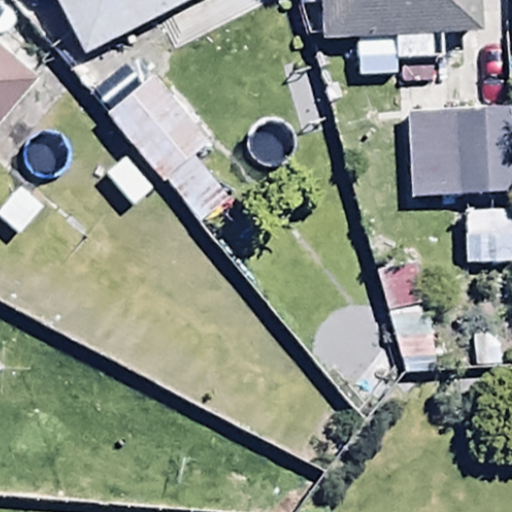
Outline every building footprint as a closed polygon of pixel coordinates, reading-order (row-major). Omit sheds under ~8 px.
[(192,0),(44,0),(77,62),(192,0)] [(313,0),(314,50),(390,48),(391,72),(439,71),(439,47),(478,46),(478,18),(495,18),(494,0),(313,0)] [(0,129),(32,93),(0,64),(0,129)] [(146,86),(101,124),(163,196),(207,159),(146,86)] [(404,208),(511,206),(509,118),(403,119),(404,208)] [(511,242),(511,224),(462,224),(462,275),(511,274),(511,242)]
